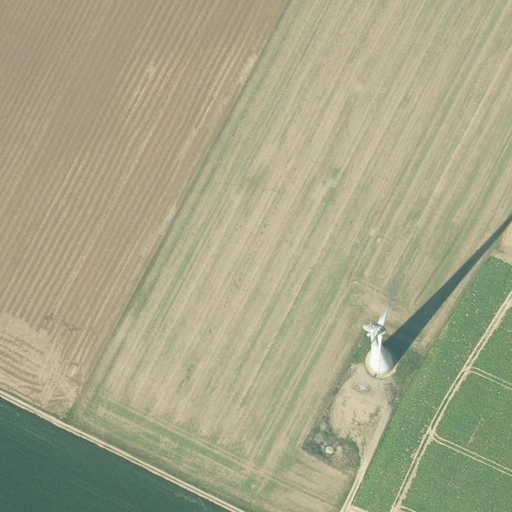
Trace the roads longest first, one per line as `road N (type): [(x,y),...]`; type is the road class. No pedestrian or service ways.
road 1 (track): [(0,390),(246,511)]
road 2 (track): [(337,511),(407,382)]
